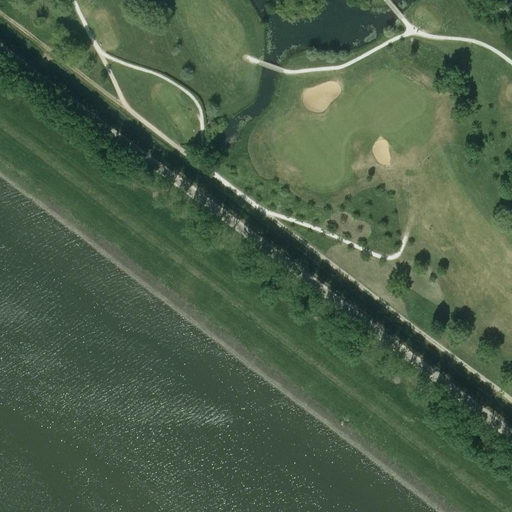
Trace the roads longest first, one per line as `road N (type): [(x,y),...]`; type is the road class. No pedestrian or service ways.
road 1 (unclassified): [(511,439),(0,48)]
road 2 (track): [(131,112),(511,400)]
road 3 (track): [(131,112),(0,12)]
